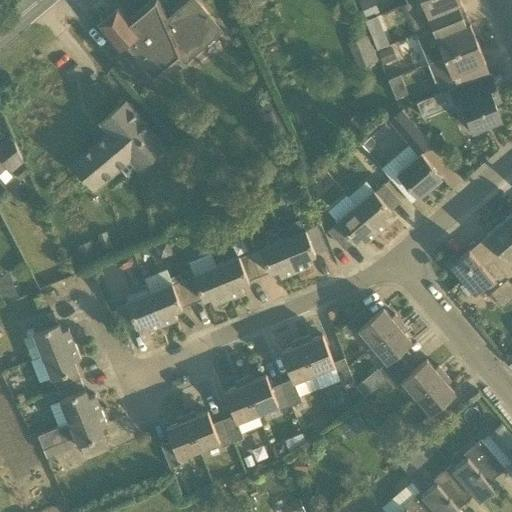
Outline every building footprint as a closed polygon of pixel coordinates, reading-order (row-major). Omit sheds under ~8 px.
[(222,31),(196,0),(187,0),(166,19),(158,0),(151,0),(129,19),(119,7),(105,19),(104,18),(97,24),(101,28),(102,27),(121,49),(125,46),(154,78),(179,56),(185,63),(222,31)] [(373,0),(361,0),(358,2),(366,19),(379,13),(373,0)] [(417,34),(462,16),(458,5),(462,4),(460,0),(416,0),(405,5),(417,34)] [(466,25),(462,16),(417,34),(429,64),(478,44),(470,24),(466,25)] [(358,68),(380,60),(370,34),(348,43),(358,68)] [(450,90),(458,86),(486,75),(482,65),(486,63),(478,44),(429,64),(441,93),(450,90)] [(391,46),(379,52),(384,64),(397,59),(391,46)] [(490,73),(486,75),(458,86),(450,90),(461,117),(467,115),(474,132),(502,121),(495,104),(501,101),(495,87),(489,89),(484,76),(490,74),(490,76),(491,76),(490,73)] [(423,117),(436,112),(430,97),(417,103),(423,117)] [(139,167),(164,145),(125,100),(101,121),(110,131),(73,163),(93,187),(130,156),(139,167)] [(273,102),(255,111),(272,146),(290,138),(273,102)] [(401,110),(389,120),(415,151),(427,140),(401,110)] [(0,145),(0,170),(7,166),(10,170),(22,159),(14,140),(11,136),(0,145)] [(441,177),(420,153),(398,172),(419,196),(441,177)] [(400,202),(384,183),(357,207),(377,231),(390,221),(385,215),(392,210),(391,210),(400,202)] [(365,242),(377,231),(357,207),(329,231),(345,249),(354,241),(354,242),(360,236),(365,242)] [(511,213),(502,222),(511,233),(511,213)] [(304,229),(300,219),(279,227),(283,237),(282,237),(296,270),(310,264),(308,257),(326,249),(317,226),(306,230),(305,228),(304,229)] [(511,233),(502,222),(486,235),(500,253),(493,259),(509,278),(511,275),(511,233)] [(296,270),(282,237),(259,247),(260,249),(250,253),(259,276),(278,270),(281,276),(296,270)] [(78,249),(83,261),(95,256),(90,244),(78,249)] [(493,259),(484,267),(469,249),(450,265),(475,294),(485,285),(503,306),(511,298),(511,283),(508,279),(509,278),(493,259)] [(259,276),(250,253),(239,257),(239,255),(216,265),(229,297),(244,291),(241,284),(259,276)] [(229,297),(216,265),(211,254),(188,262),(190,266),(179,270),(183,280),(193,303),(211,296),(214,303),(229,297)] [(193,303),(183,280),(173,284),(172,282),(150,291),(163,324),(177,318),(174,311),(193,303)] [(7,287),(0,290),(0,292),(6,301),(18,296),(14,286),(7,287)] [(163,324),(150,291),(127,301),(127,303),(117,306),(126,330),(145,323),(147,330),(163,324)] [(391,317),(383,308),(369,319),(362,310),(342,327),(349,336),(358,328),(373,345),(401,321),(395,314),(391,317)] [(58,323),(54,312),(30,321),(33,328),(26,330),(28,336),(34,334),(42,356),(75,343),(68,328),(62,330),(59,323),(58,323)] [(386,378),(406,362),(398,353),(412,342),(404,332),(408,329),(401,321),(373,345),(387,361),(378,368),(386,378)] [(333,361),(323,335),(311,339),(310,335),(300,339),(314,373),(334,365),(342,384),(353,380),(344,357),(333,361)] [(291,406),(302,402),(294,381),(314,373),(300,339),(291,342),(293,347),(281,351),(292,378),(282,383),(291,406)] [(81,379),(76,368),(77,368),(74,360),(81,358),(75,343),(42,356),(51,378),(53,377),(57,388),(81,379)] [(435,368),(427,359),(413,371),(406,362),(386,378),(388,380),(394,387),(402,380),(416,397),(445,373),(438,365),(435,368)] [(388,380),(386,378),(378,368),(357,386),(367,397),(388,380)] [(430,430),(449,414),(442,405),(455,393),(448,384),(451,381),(445,373),(416,397),(430,412),(421,420),(430,430)] [(271,387),(266,375),(255,379),(253,375),(243,379),(257,413),(278,405),(280,410),(291,406),(282,383),(271,387)] [(85,389),(81,379),(57,388),(61,398),(60,399),(69,422),(101,409),(95,394),(88,397),(85,389)] [(233,443),(244,438),(237,421),(257,413),(243,379),(234,382),(236,387),(225,391),(234,415),(223,419),(233,443)] [(107,446),(103,435),(104,435),(100,427),(107,424),(101,409),(69,422),(38,435),(47,457),(80,444),(84,455),(107,446)] [(213,423),(208,411),(197,416),(195,411),(185,415),(199,449),(220,441),(222,447),(233,443),(223,419),(213,423)] [(362,412),(339,427),(348,441),(372,426),(362,412)] [(170,467),(181,463),(179,457),(199,449),(185,415),(176,419),(178,423),(167,428),(171,440),(160,444),(170,467)] [(495,477),(506,466),(480,439),(464,453),(466,456),(453,468),(474,494),(479,501),(495,487),(486,478),(492,473),(495,477)] [(283,442),(273,446),(277,456),(287,452),(283,442)] [(307,459),(294,459),(295,472),(308,472),(307,459)] [(464,503),(474,494),(453,468),(450,464),(433,479),(436,483),(423,494),(436,511),(462,511),(455,504),(461,499),(464,503)] [(436,511),(423,494),(419,490),(403,505),(395,496),(382,507),(384,509),(383,510),(384,511),(436,511)] [(305,511),(299,499),(287,504),(290,511),(305,511)]
